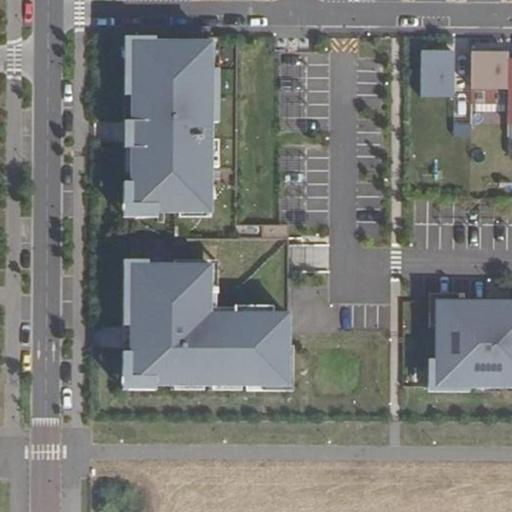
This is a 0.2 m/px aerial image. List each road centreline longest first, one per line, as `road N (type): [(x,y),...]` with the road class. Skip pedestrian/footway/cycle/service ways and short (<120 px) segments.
road 1 (residential): [(48,9),(45,511)]
road 2 (residential): [(511,14),(48,9)]
